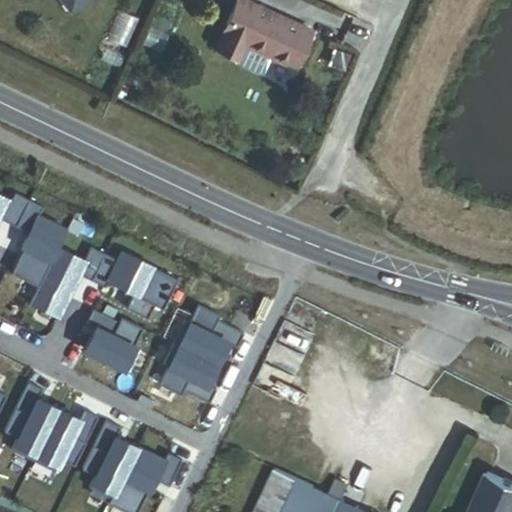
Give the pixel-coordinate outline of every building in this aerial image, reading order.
[(63,0),(70,10),(82,0),(63,0)] [(310,29),(246,0),(236,0),(215,46),(238,56),(244,44),(293,66),(310,29)] [(43,207),(15,193),(1,220),(28,233),(22,246),(24,247),(11,272),(37,286),(29,304),(57,318),(79,274),(105,287),(108,282),(132,294),(126,307),(147,318),(154,305),(163,309),(178,279),(122,251),(117,260),(91,247),(84,261),(57,248),(66,230),(38,216),(43,207)] [(237,348),(244,333),(217,320),(220,316),(198,305),(189,323),(185,320),(174,342),(217,364),(227,343),(237,348)] [(133,346),(142,328),(121,317),(118,322),(92,309),(85,323),(95,327),(84,350),(128,371),(139,349),(133,346)] [(207,385),(217,364),(174,342),(163,365),(167,367),(159,384),(180,395),(183,390),(209,403),(216,390),(207,385)] [(32,461),(58,409),(37,399),(42,389),(28,382),(4,431),(17,438),(11,450),(32,461)] [(73,465),(97,417),(83,410),(78,419),(58,409),(32,461),(54,471),(60,459),(73,465)] [(110,499),(135,447),(115,437),(120,427),(106,420),(81,469),(94,476),(88,488),(110,499)] [(168,487),(181,460),(167,453),(163,461),(135,447),(110,499),(107,503),(124,511),(137,511),(147,491),(149,492),(155,480),(168,487)] [(511,511),(511,479),(484,469),(466,511),(511,511)] [(379,511),(369,507),(341,493),(315,480),(298,511),(379,511)] [(375,494),(347,480),(341,493),(369,507),(375,494)]
